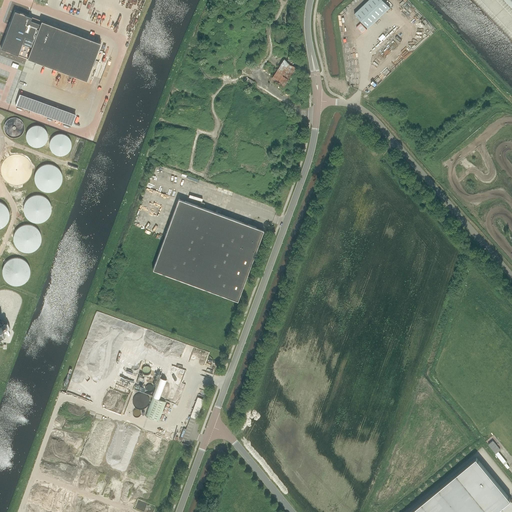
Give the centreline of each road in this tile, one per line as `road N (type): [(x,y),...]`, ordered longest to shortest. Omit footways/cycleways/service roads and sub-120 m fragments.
road 1 (unclassified): [(209,429),(298,190),(318,98)]
road 2 (unclassified): [(511,276),(375,120),(353,105),(318,98)]
